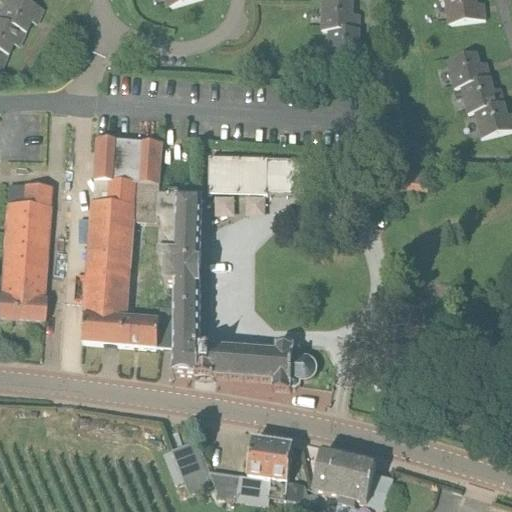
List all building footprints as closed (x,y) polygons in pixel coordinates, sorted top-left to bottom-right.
[(38,25),(44,12),(12,0),(5,0),(0,13),(0,23),(26,35),(30,26),(37,29),(38,25)] [(162,0),(166,12),(204,0),(162,0)] [(476,0),(449,0),(444,1),(447,28),(487,23),(485,11),(484,7),(477,8),(476,0)] [(320,34),(328,34),(360,35),(361,22),(361,18),(353,18),(354,5),(321,4),(320,34)] [(26,35),(0,23),(0,53),(9,58),(13,49),(19,51),(21,47),(26,35)] [(360,35),(328,34),(327,61),(367,62),(367,49),(367,46),(360,46),(360,35)] [(9,58),(0,53),(0,73),(2,74),(3,70),(9,58)] [(460,91),(492,82),(488,70),(488,66),(481,68),(478,56),(445,64),(454,93),(460,91)] [(467,118),(473,116),(505,108),(502,95),(501,92),(495,94),(492,82),(460,91),(467,118)] [(505,108),(473,116),(481,143),(511,134),(511,117),(508,118),(505,108)] [(82,347),(120,350),(157,352),(175,353),(177,313),(159,313),(157,324),(128,321),(135,226),(158,227),(159,203),(160,188),(160,189),(162,148),(143,147),(117,144),(97,143),(94,185),(95,185),(94,206),(92,206),(83,319),(84,319),(82,347)] [(309,165),(209,162),(208,198),(268,200),(268,198),(308,199),(309,165)] [(427,194),(428,173),(405,171),(404,193),(427,194)] [(443,173),(428,173),(427,194),(436,194),(441,191),(443,182),(443,173)] [(8,188),(2,272),(46,275),(52,192),(8,188)] [(165,267),(200,269),(200,261),(202,203),(177,203),(159,203),(158,227),(161,228),(159,267),(165,267)] [(177,313),(175,353),(173,379),(194,381),(194,382),(215,383),(215,382),(273,386),(272,394),(291,395),(291,393),(295,393),(300,389),(301,385),(305,385),(307,384),(309,384),(311,383),(313,381),(314,380),(315,378),(316,377),(317,375),(317,373),(317,371),(316,369),(316,367),(315,365),(313,364),(312,362),(310,361),(309,361),(307,360),(302,360),(302,355),(298,351),(293,351),(294,349),(276,348),(276,355),(200,351),(200,303),(200,269),(165,267),(165,292),(174,293),(174,312),(159,311),(159,313),(177,313)] [(45,275),(2,272),(0,295),(0,324),(44,326),(46,303),(44,304),(45,275)] [(216,501),(236,503),(236,502),(239,481),(210,477),(197,445),(172,455),(189,499),(214,488),(217,495),(216,501)] [(250,465),(248,482),(269,485),(267,503),(295,505),(297,511),(311,511),(308,500),(305,489),(288,487),(290,470),(293,451),(253,445),(250,465)] [(313,498),(308,500),(311,511),(321,511),(317,499),(321,499),(340,504),(349,463),(322,457),(318,476),(313,498)] [(336,511),(356,511),(357,507),(367,509),(380,511),(384,511),(386,504),(391,484),(374,480),(376,469),(349,463),(340,504),(338,511),(337,511),(336,511)]
